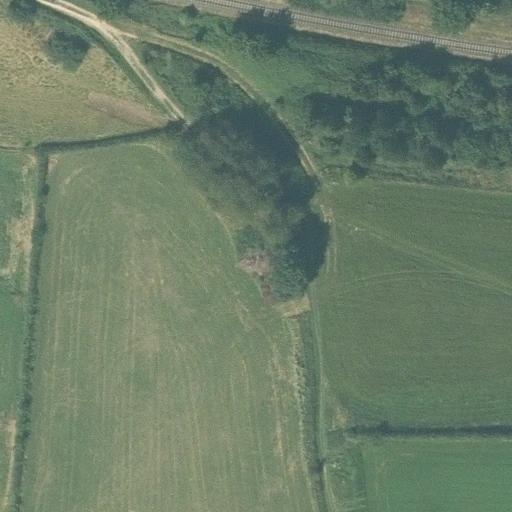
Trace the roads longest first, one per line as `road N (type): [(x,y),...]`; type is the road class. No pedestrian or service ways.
road 1 (track): [(47,0),(96,22),(221,156),(298,198),(308,253)]
road 2 (track): [(96,22),(226,70),(260,99),(313,180),(319,209),(309,232)]
